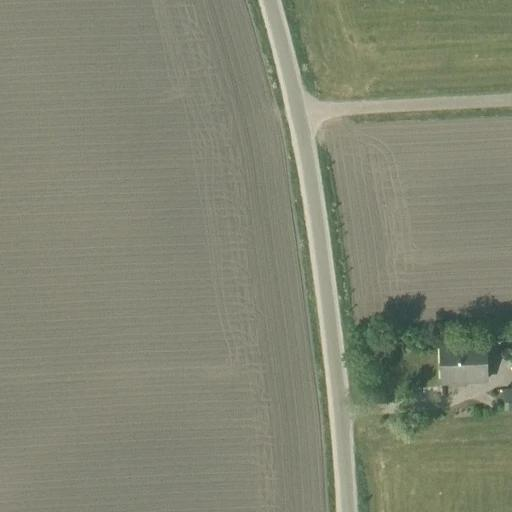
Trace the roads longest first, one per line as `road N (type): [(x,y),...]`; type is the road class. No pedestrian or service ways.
road 1 (unclassified): [(347,511),(319,231),(269,0)]
road 2 (unknown): [(300,118),(511,99)]
